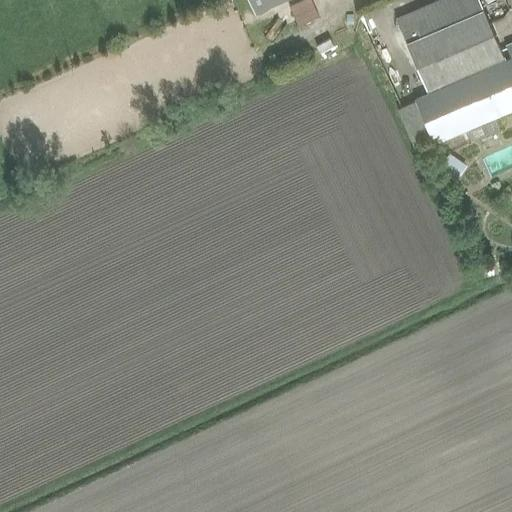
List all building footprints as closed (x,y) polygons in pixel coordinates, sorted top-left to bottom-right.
[(248,0),(254,13),(283,0),(248,0)] [(319,17),(311,0),(303,0),(290,6),(299,26),(319,17)] [(434,0),(421,6),(432,31),(445,25),(434,0)] [(448,0),(434,0),(445,25),(458,19),(448,0)] [(464,0),(448,0),(458,19),(470,14),(464,0)] [(479,0),(464,0),(470,14),(483,8),(479,0)] [(421,6),(409,11),(420,36),(432,31),(421,6)] [(432,31),(420,36),(407,42),(428,90),(399,103),(419,148),(511,106),(511,42),(504,46),(508,56),(505,58),(483,8),(470,14),(458,19),(445,25),(432,31)] [(407,42),(420,36),(409,11),(396,17),(407,42)] [(449,177),(460,161),(449,154),(438,169),(449,177)]
